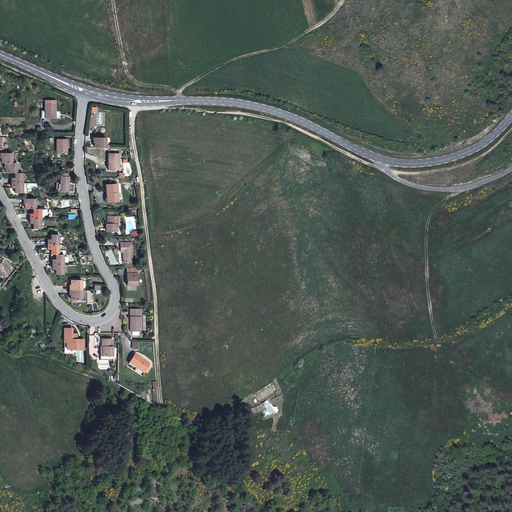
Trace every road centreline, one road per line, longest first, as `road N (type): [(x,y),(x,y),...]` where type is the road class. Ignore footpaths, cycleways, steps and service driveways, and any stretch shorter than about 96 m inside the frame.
road 1 (residential): [(0,192),(59,304),(88,320),(112,311),(116,297),(88,217),(77,153),(85,91)]
road 2 (track): [(135,101),(131,130),(155,296),(155,406),(165,418),(188,423)]
road 3 (tertiary): [(382,159),(254,105),(85,91)]
road 4 (track): [(341,0),(291,42),(226,58),(176,100)]
road 5 (tertiary): [(511,115),(490,138),(451,157),(382,159)]
road 6 (unclassified): [(382,159),(402,181),(428,188),(460,189),(511,169)]
